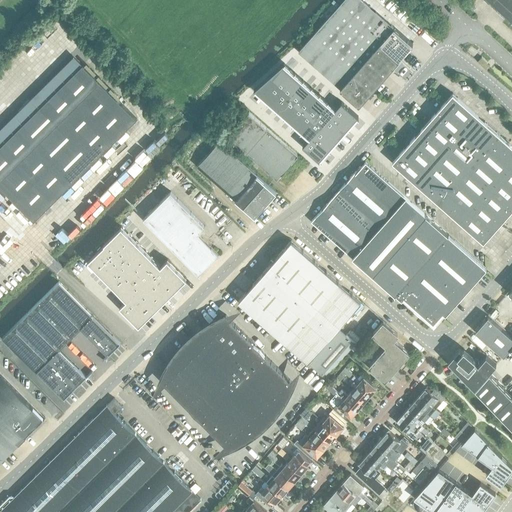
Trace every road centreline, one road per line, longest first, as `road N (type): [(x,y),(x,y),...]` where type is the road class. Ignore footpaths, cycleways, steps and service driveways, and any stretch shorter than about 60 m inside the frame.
road 1 (unclassified): [(0,491),(285,217)]
road 2 (unclassified): [(285,217),(334,178),(440,61),(459,63),(511,107)]
road 3 (residential): [(296,511),(437,342)]
road 4 (unclassified): [(437,342),(285,217)]
